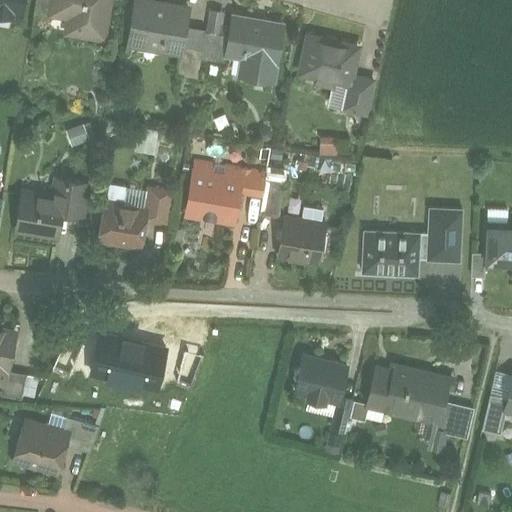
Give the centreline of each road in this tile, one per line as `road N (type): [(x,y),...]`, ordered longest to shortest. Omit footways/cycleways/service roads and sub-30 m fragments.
road 1 (residential): [(27,289),(107,309),(331,317),(436,311)]
road 2 (residential): [(27,289),(326,299),(436,311)]
